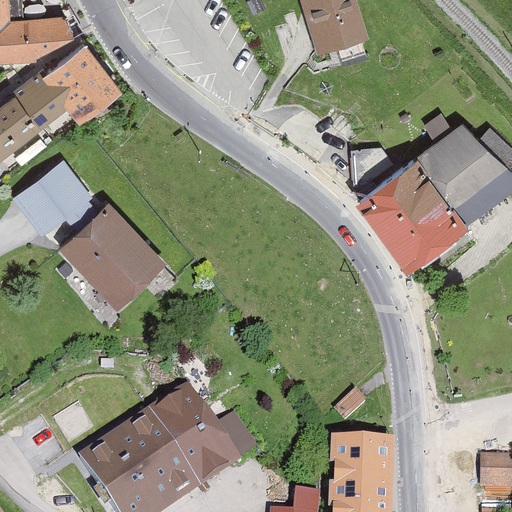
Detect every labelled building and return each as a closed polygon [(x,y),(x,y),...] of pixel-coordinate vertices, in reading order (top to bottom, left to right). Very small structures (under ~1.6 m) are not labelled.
[(0,0),(0,65),(38,58),(72,35),(63,18),(27,22),(23,0),(0,0)] [(363,41),(350,0),(302,0),(318,54),(363,41)] [(83,45),(51,68),(84,115),(116,92),(83,45)] [(0,146),(69,98),(70,100),(82,117),(84,115),(51,68),(20,90),(21,91),(0,105),(0,146)] [(21,136),(70,100),(69,98),(0,146),(0,155),(22,138),(21,136)] [(449,109),(430,119),(437,133),(456,124),(449,109)] [(511,170),(471,116),(363,199),(411,261),(511,183),(511,170)] [(105,278),(102,283),(121,302),(162,262),(106,204),(96,212),(86,201),(89,198),(59,161),(17,194),(47,230),(68,214),(81,228),(65,243),(83,263),(87,258),(105,278)] [(83,263),(102,283),(105,278),(87,258),(83,263)] [(180,397),(154,414),(198,482),(235,459),(239,464),(242,462),(238,457),(254,448),(234,417),(216,426),(190,385),(189,386),(184,379),(172,386),(180,397)] [(365,399),(356,389),(334,408),(344,419),(365,399)] [(255,403),(249,394),(243,398),(248,407),(255,403)] [(153,511),(198,482),(154,414),(85,457),(82,453),(80,455),(116,511),(153,511)] [(389,511),(392,446),(340,443),(336,511),(389,511)] [(511,454),(486,453),(485,483),(511,484),(511,454)] [(509,511),(509,492),(485,493),(485,511),(509,511)] [(314,511),(315,496),(295,494),(293,511),(314,511)]
